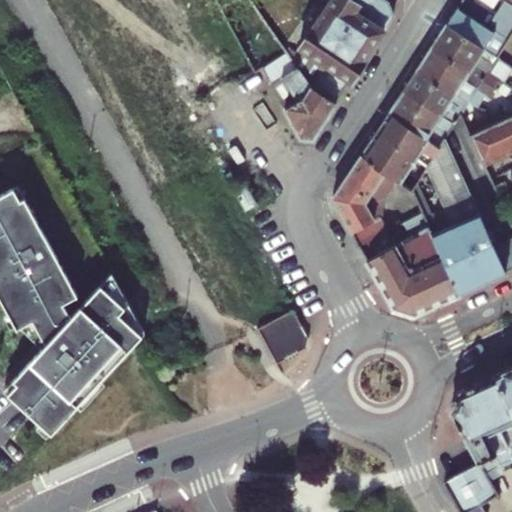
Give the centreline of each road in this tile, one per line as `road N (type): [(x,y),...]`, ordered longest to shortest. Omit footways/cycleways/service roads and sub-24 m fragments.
road 1 (residential): [(363,335),(304,220),(303,198),(431,0)]
road 2 (tertiary): [(43,511),(195,450)]
road 3 (tertiary): [(195,450),(336,397)]
road 4 (track): [(160,0),(191,56),(241,92)]
